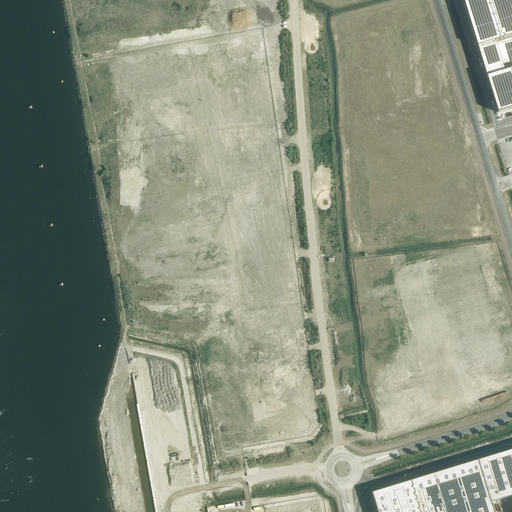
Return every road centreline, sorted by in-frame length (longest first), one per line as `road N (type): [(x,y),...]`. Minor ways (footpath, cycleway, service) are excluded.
road 1 (track): [(71,0),(127,327),(129,349),(106,413),(119,496)]
road 2 (unclassified): [(340,454),(314,259),(294,0)]
road 3 (unclassified): [(438,0),(511,237)]
road 4 (track): [(172,496),(328,468)]
